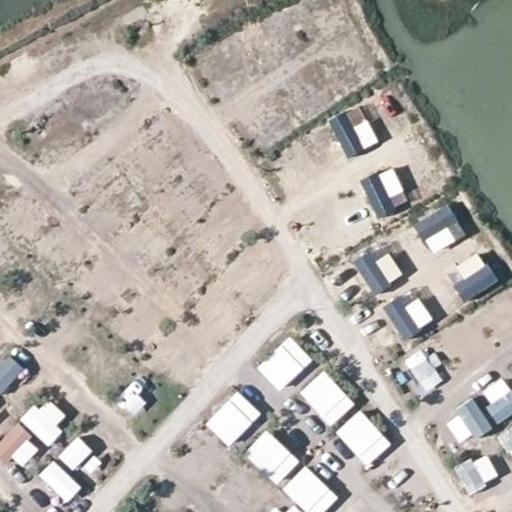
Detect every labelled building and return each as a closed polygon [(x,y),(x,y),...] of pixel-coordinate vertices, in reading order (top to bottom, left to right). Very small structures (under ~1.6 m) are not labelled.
[(144,218),(125,235),(149,261),(168,244),(144,218)] [(356,285),(376,272),(363,252),(342,265),(356,285)] [(104,311),(116,298),(100,283),(87,296),(104,311)] [(215,293),(204,321),(237,335),(253,297),(233,289),(229,299),(215,293)] [(52,345),(77,322),(59,303),(34,325),(52,345)] [(496,334),(511,327),(511,305),(488,313),(496,334)] [(281,392),(314,359),(291,335),(257,367),(281,392)] [(9,354),(0,363),(0,395),(1,397),(26,369),(9,354)] [(323,370),(299,393),(332,426),(356,403),(323,370)] [(128,411),(150,387),(136,374),(114,398),(128,411)] [(481,391),(498,421),(511,413),(511,386),(506,377),(481,391)] [(239,390),(205,422),(228,446),(262,415),(239,390)] [(46,443),(71,419),(48,395),(23,419),(46,443)] [(478,400),(444,416),(458,444),(492,428),(478,400)] [(366,466),(391,445),(361,409),(336,431),(366,466)] [(17,423),(0,440),(0,450),(20,470),(43,447),(17,423)] [(511,426),(499,434),(511,456),(511,426)] [(267,429),(244,453),(278,485),(300,461),(267,429)] [(200,435),(181,454),(199,472),(218,453),(200,435)] [(59,454),(73,470),(94,452),(80,436),(59,454)] [(469,494),(500,475),(485,451),(454,470),(469,494)] [(55,460),(40,474),(68,503),(83,488),(55,460)] [(283,490),(307,511),(323,511),(338,496),(305,466),(283,490)] [(238,500),(253,481),(235,468),(220,487),(238,500)] [(134,511),(163,511),(152,496),(133,510),(134,511)] [(292,511),(278,496),(260,511),(292,511)]
